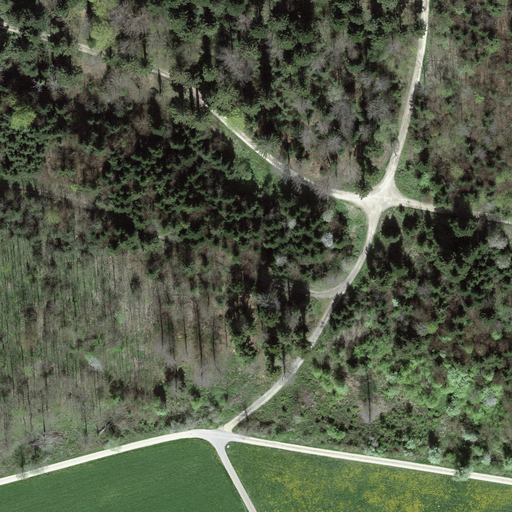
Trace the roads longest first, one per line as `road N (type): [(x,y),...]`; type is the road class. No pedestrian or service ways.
road 1 (track): [(381,200),(332,193),(288,173),(178,78),(0,23)]
road 2 (track): [(336,300),(84,202),(0,188)]
road 3 (track): [(511,482),(213,435)]
road 4 (track): [(213,435),(297,364),(360,263),(381,200)]
road 5 (track): [(213,435),(161,438),(0,482)]
road 6 (track): [(425,0),(413,90),(381,200)]
road 7 (track): [(511,220),(381,200)]
